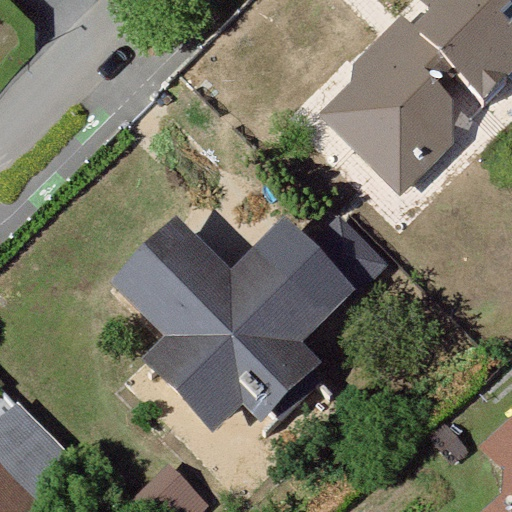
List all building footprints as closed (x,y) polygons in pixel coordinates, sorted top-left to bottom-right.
[(511,0),(453,0),(466,11),(445,32),(428,49),(413,34),(385,62),(395,72),(376,89),(376,129),(404,158),(452,155),(471,135),(469,85),(463,76),(477,62),(511,93),(511,91),(511,0)] [(428,49),(445,32),(430,18),(413,34),(428,49)] [(376,129),(376,89),(357,110),(376,129)] [(452,155),(404,158),(425,178),(429,178),(452,155)] [(379,277),(337,231),(299,266),(282,246),(224,300),(215,308),(165,253),(125,291),(175,347),(153,369),(176,394),(183,389),(211,419),(229,402),(240,391),(273,426),(310,390),(279,353),(331,304),(340,313),(379,277)] [(215,308),(224,300),(173,244),(165,253),(215,308)] [(183,389),(176,394),(203,422),(205,423),(211,419),(183,389)] [(240,391),(229,402),(259,434),(262,434),(273,426),(240,391)] [(25,426),(0,449),(0,511),(47,511),(79,482),(25,426)] [(504,508),(500,511),(511,511),(511,426),(486,449),(505,469),(504,508)] [(199,511),(187,499),(173,511),(199,511)]
